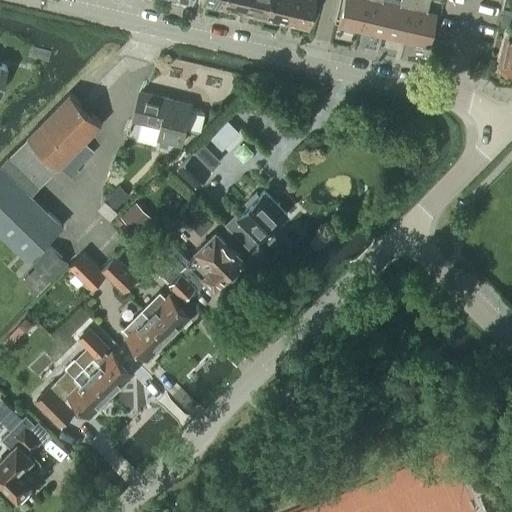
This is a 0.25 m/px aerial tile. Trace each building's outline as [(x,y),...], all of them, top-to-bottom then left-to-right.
[(223,0),(222,6),(243,11),(245,0),(223,0)] [(245,0),(243,11),(264,16),(267,0),(245,0)] [(285,21),(289,0),(267,0),(264,16),(285,21)] [(289,0),(285,21),(307,26),(312,0),(289,0)] [(342,0),(337,25),(360,30),(367,0),(342,0)] [(367,0),(360,30),(383,35),(390,2),(381,0),(367,0)] [(390,2),(383,35),(405,40),(414,0),(399,0),(399,4),(390,2)] [(414,0),(405,40),(428,46),(435,13),(426,11),(428,0),(414,0)] [(511,10),(504,9),(500,26),(510,27),(511,17),(511,10)] [(511,26),(511,27),(501,69),(511,71),(511,26)] [(140,91),(134,118),(161,125),(158,137),(160,138),(159,143),(168,145),(169,140),(182,143),(185,130),(198,132),(202,130),(206,113),(203,109),(191,106),(191,103),(140,91)] [(32,193),(59,166),(72,178),(79,170),(77,168),(94,151),(84,141),(102,123),(71,92),(0,162),(0,229),(29,258),(63,224),(32,193)] [(193,150),(177,165),(195,184),(211,168),(193,150)] [(128,193),(120,185),(106,200),(115,208),(128,193)] [(254,252),(255,252),(264,243),(264,242),(260,238),(288,211),(265,188),(261,193),(257,189),(245,201),(249,205),(228,226),(254,252)] [(98,208),(111,219),(118,211),(105,199),(98,208)] [(154,217),(137,201),(119,219),(136,235),(154,217)] [(201,234),(213,222),(205,214),(192,225),(201,234)] [(170,239),(150,257),(172,280),(182,271),(195,284),(196,285),(205,276),(216,287),(229,274),(238,275),(246,268),(244,259),(216,231),(189,258),(170,239)] [(51,281),(50,280),(68,262),(50,244),(32,262),(36,266),(22,280),(37,295),(51,281)] [(84,251),(69,265),(92,288),(106,273),(84,251)] [(124,291),(135,279),(139,277),(115,254),(101,268),(124,291)] [(172,280),(170,282),(184,296),(196,285),(195,284),(182,271),(172,280)] [(143,309),(168,335),(181,322),(183,324),(190,317),(189,315),(190,313),(171,294),(166,298),(160,292),(143,309)] [(156,348),(168,335),(143,309),(125,327),(131,333),(127,337),(147,357),(148,355),(150,357),(157,349),(156,348)] [(19,323),(25,329),(26,330),(33,322),(26,315),(19,323)] [(90,326),(79,336),(97,354),(85,366),(111,392),(123,380),(125,381),(132,374),(131,372),(132,371),(113,351),(109,355),(103,349),(108,345),(90,326)] [(50,386),(37,399),(61,423),(74,410),(71,407),(77,402),(89,414),(90,412),(92,414),(100,406),(98,405),(111,392),(85,366),(75,376),(68,369),(51,386),(50,386)] [(3,438),(13,448),(0,461),(0,484),(4,480),(19,496),(31,484),(35,487),(37,484),(35,482),(40,476),(31,467),(34,464),(29,459),(31,457),(26,451),(29,448),(31,450),(40,441),(28,429),(34,423),(32,420),(26,415),(23,418),(1,395),(0,398),(0,418),(11,430),(3,438)]
